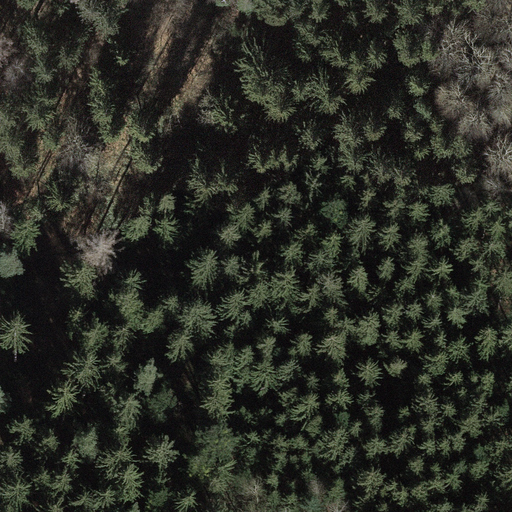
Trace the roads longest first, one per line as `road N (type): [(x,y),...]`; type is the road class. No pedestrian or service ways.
road 1 (track): [(226,511),(132,0)]
road 2 (track): [(0,322),(181,274)]
